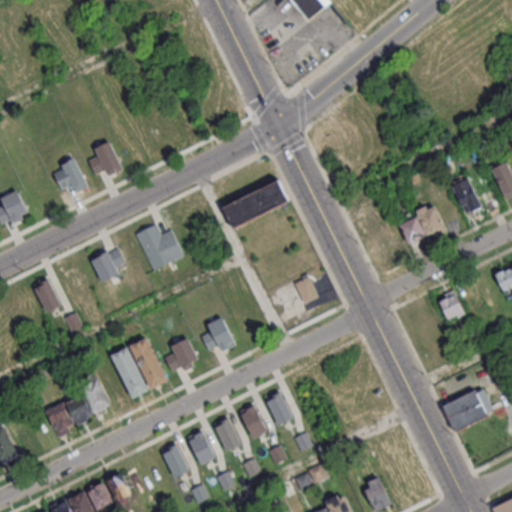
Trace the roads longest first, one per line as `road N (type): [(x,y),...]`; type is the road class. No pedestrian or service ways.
road 1 (residential): [(511,228),(0,497)]
road 2 (tertiary): [(468,511),(275,125)]
road 3 (tertiary): [(0,264),(275,125)]
road 4 (tertiary): [(275,125),(430,0)]
road 5 (tertiary): [(275,125),(213,0)]
